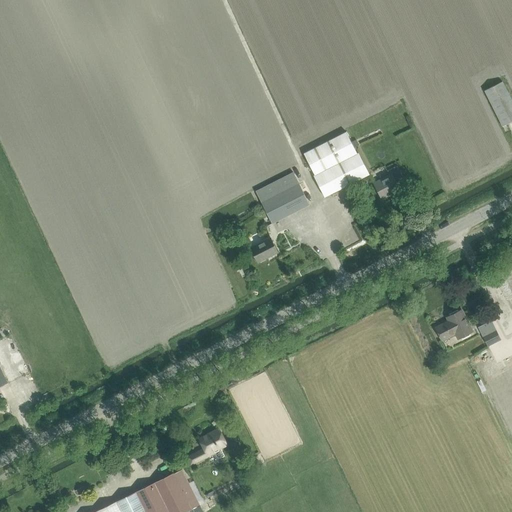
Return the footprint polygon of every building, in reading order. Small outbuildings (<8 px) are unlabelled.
[(484,91),(503,126),(511,121),(511,100),(502,82),(484,91)] [(370,174),(358,153),(357,153),(346,132),(304,154),(315,175),(314,176),(325,197),(370,174)] [(396,182),(403,178),(397,166),(387,171),(389,176),(374,184),(382,199),(400,189),(396,182)] [(272,224),(310,205),(293,172),(256,192),(260,199),(272,224)] [(258,262),(278,252),(271,238),(251,248),(258,262)] [(511,289),(499,296),(511,322),(511,289)] [(459,338),(472,331),(462,310),(448,317),(449,321),(436,327),(442,340),(456,333),(459,338)] [(496,330),(484,337),(488,346),(501,339),(496,330)] [(30,372),(11,334),(0,339),(0,386),(8,383),(30,372)] [(511,379),(494,388),(511,424),(511,379)] [(207,455),(227,445),(219,429),(199,439),(204,450),(189,458),(192,464),(208,456),(207,455)] [(188,511),(193,509),(200,506),(182,470),(97,511),(188,511)]
